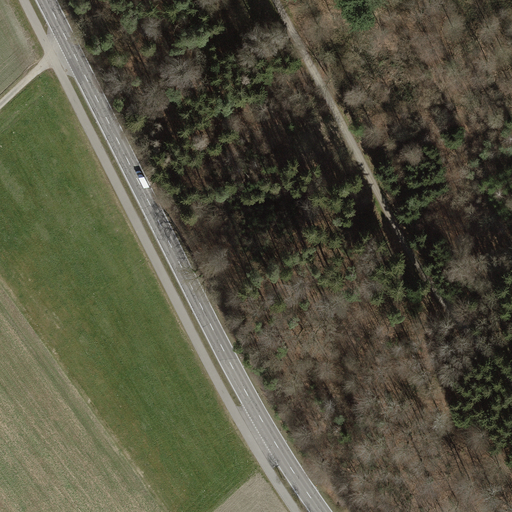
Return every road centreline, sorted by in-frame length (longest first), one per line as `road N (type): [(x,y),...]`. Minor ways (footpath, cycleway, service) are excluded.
road 1 (secondary): [(320,511),(231,368),(46,0)]
road 2 (track): [(511,378),(415,260),(275,0)]
